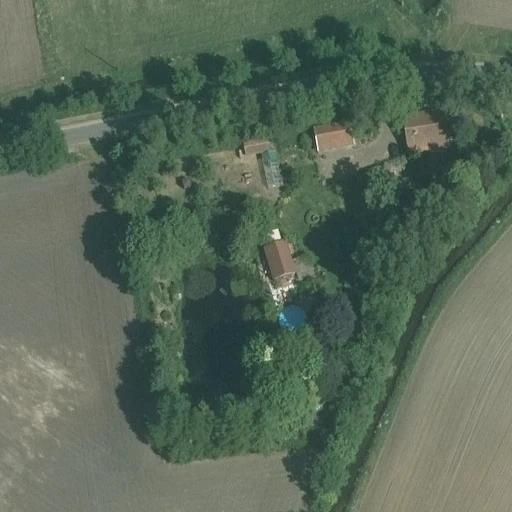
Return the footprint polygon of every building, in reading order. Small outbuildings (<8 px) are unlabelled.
[(402,122),(404,158),(447,155),(444,119),(402,122)] [(240,146),(242,160),(265,156),(262,142),(240,146)] [(388,169),(376,175),(388,198),(400,192),(388,169)] [(285,247),(259,254),(264,273),(263,274),(271,301),(313,290),(306,262),(291,266),(285,247)] [(357,340),(336,342),(338,366),(359,364),(357,340)]
